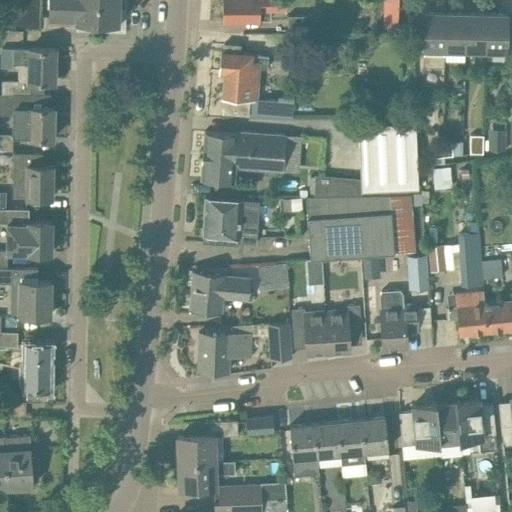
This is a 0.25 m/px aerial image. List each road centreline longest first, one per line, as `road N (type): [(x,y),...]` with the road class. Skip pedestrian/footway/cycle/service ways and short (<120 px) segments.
road 1 (residential): [(140,411),(76,410),(84,53),(172,55)]
road 2 (residential): [(142,397),(511,360)]
road 3 (tertiary): [(142,397),(172,55)]
